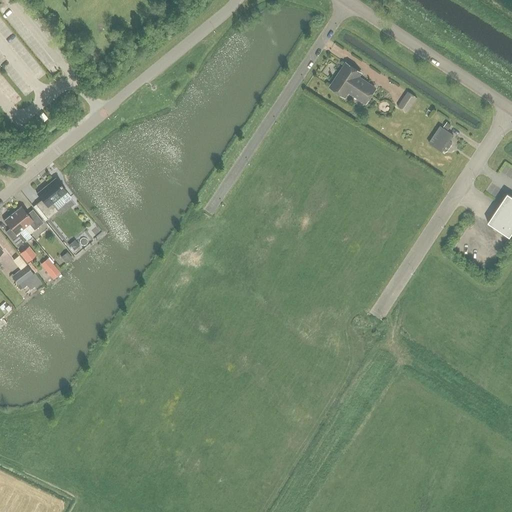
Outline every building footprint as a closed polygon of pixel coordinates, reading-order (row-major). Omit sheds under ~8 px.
[(366,104),(375,89),(353,74),(355,70),(346,64),(337,78),(335,79),(334,80),(333,81),(334,83),(332,86),(341,92),(343,89),(366,104)] [(407,92),(397,106),(407,113),(417,98),(407,92)] [(449,148),(452,143),(449,142),(453,136),(440,127),(429,144),(442,153),(446,147),(449,148)] [(58,212),(52,205),(60,198),(64,203),(66,203),(70,200),(71,198),(55,179),(37,194),(42,201),(39,203),(36,206),(48,220),(58,212)] [(510,238),(511,234),(511,197),(507,194),(488,224),(510,238)] [(29,235),(34,231),(43,224),(33,211),(30,213),(27,215),(21,207),(12,214),(24,229),(29,235)] [(29,235),(24,229),(12,214),(4,221),(10,229),(8,231),(6,233),(18,248),(31,237),(29,235)] [(73,250),(79,245),(75,240),(69,245),(73,250)] [(26,249),(19,254),(26,263),(33,258),(26,249)] [(66,263),(72,258),(67,252),(61,257),(66,263)] [(50,275),(57,269),(51,262),(44,268),(50,275)] [(26,266),(11,277),(18,286),(23,282),(32,275),(26,266)] [(36,289),(43,284),(34,273),(32,275),(23,282),(30,291),(34,287),(36,289)]
